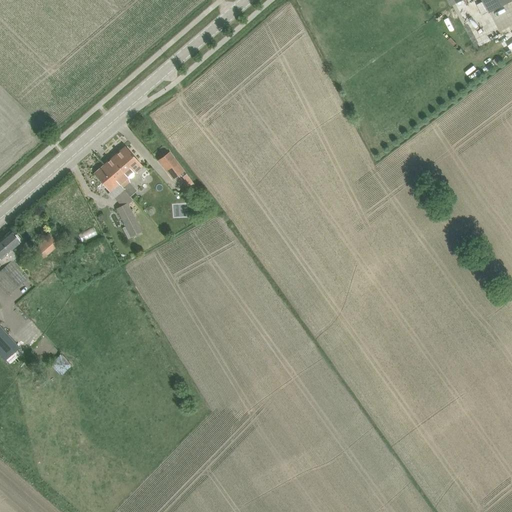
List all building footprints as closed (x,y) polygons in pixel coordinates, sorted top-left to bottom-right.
[(511,0),(483,0),(490,11),(511,0)] [(125,146),(103,166),(119,186),(123,191),(125,190),(131,185),(128,178),(142,166),(132,154),(125,146)] [(169,152),(159,159),(168,171),(166,172),(172,179),(184,171),(169,152)] [(103,166),(94,174),(101,181),(110,192),(108,194),(113,199),(115,198),(117,196),(119,198),(116,200),(120,205),(130,197),(125,190),(123,191),(119,186),(103,166)] [(125,227),(130,237),(141,231),(127,203),(116,209),(125,227)] [(0,270),(0,286),(6,294),(27,277),(13,259),(17,256),(11,249),(21,242),(19,239),(20,238),(17,234),(15,235),(11,230),(0,239),(0,269),(0,270)] [(38,246),(45,255),(60,242),(53,233),(38,246)] [(24,245),(28,251),(32,247),(28,242),(24,245)] [(0,354),(5,360),(19,348),(0,326),(0,354)]
